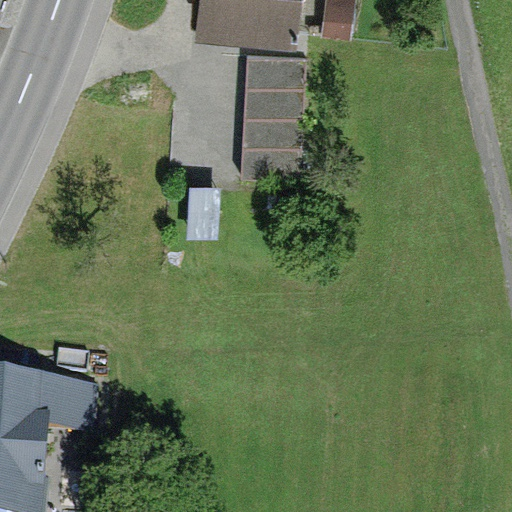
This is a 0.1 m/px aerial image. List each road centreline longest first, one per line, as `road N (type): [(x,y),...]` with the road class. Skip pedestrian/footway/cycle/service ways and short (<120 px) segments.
road 1 (residential): [(511,273),(462,0)]
road 2 (tertiary): [(0,143),(59,0)]
